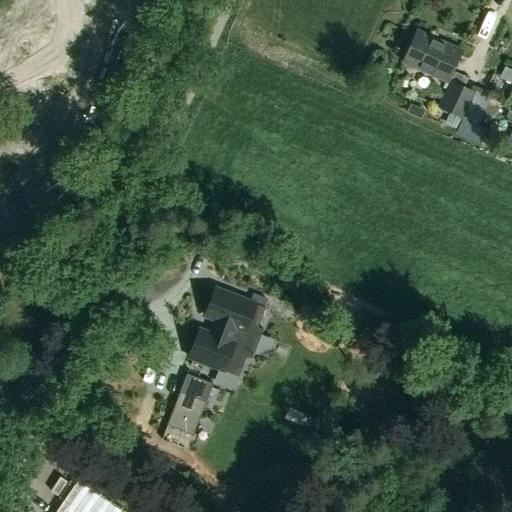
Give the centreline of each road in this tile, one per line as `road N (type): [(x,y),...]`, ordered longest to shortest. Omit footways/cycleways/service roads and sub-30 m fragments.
road 1 (unclassified): [(0,501),(222,0)]
road 2 (unknown): [(0,155),(89,0)]
